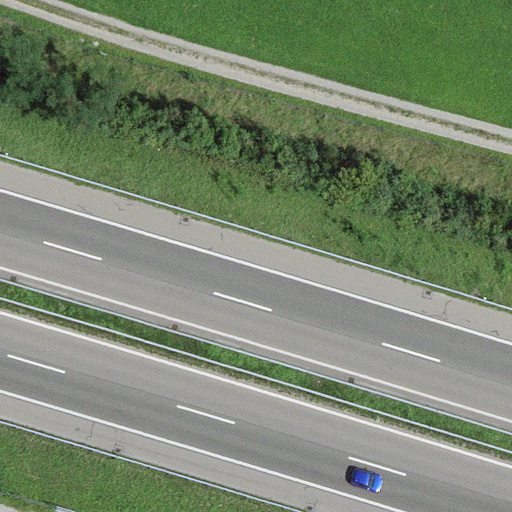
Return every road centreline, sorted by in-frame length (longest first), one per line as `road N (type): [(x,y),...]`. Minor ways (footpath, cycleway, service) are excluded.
road 1 (motorway): [(0,352),(511,507)]
road 2 (motorway): [(511,383),(0,230)]
road 3 (track): [(7,0),(110,38),(511,148)]
